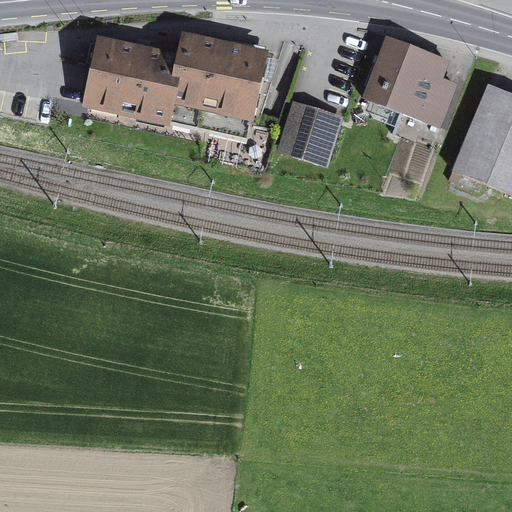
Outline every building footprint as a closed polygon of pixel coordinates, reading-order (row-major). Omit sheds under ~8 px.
[(179,61),(166,120),(168,120),(244,137),(262,56),(231,50),(233,43),(217,40),(216,46),(183,39),(178,61),(179,61)] [(365,99),(438,127),(454,87),(439,82),(446,64),(387,41),(365,99)] [(168,122),(168,120),(166,120),(179,61),(178,61),(149,54),(151,47),(135,44),(134,51),(116,47),(117,42),(90,44),(89,51),(99,54),(88,106),(168,122)] [(511,101),(486,91),(453,172),(511,196),(511,101)] [(325,114),(296,105),(286,138),(314,147),(325,114)]
